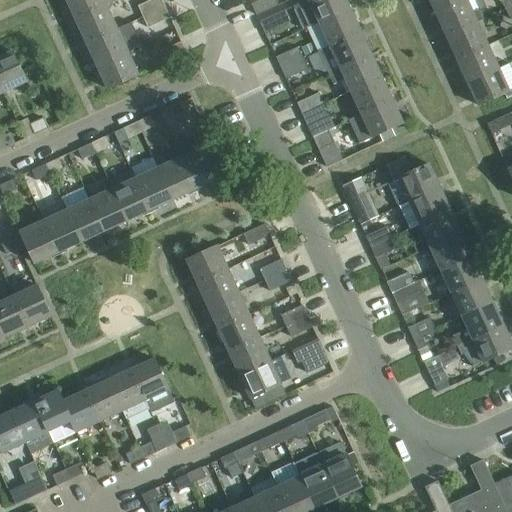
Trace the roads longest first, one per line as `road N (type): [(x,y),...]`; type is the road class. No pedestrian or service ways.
road 1 (residential): [(367,371),(234,67)]
road 2 (residential): [(76,511),(367,371)]
road 3 (residential): [(0,169),(234,67)]
road 4 (residential): [(511,417),(455,441),(425,442),(367,371)]
